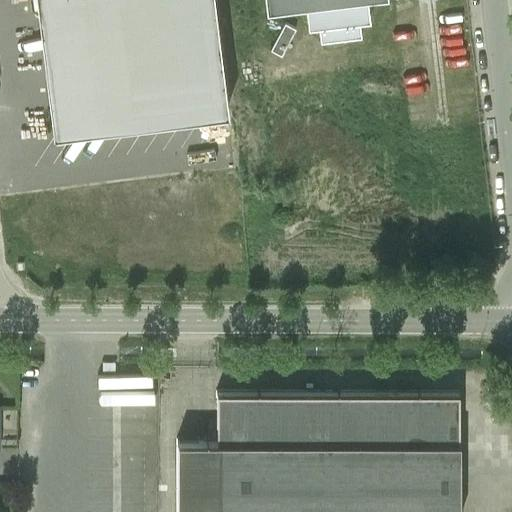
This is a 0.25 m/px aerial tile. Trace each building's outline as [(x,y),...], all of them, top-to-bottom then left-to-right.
[(35,0),(51,130),(227,108),(213,0),(35,0)] [(264,0),(265,9),(305,4),(307,24),(318,23),(320,39),(360,34),(358,18),(369,17),(367,0),(264,0)] [(281,55),(295,27),(284,21),(270,49),(281,55)] [(112,193),(73,194),(74,240),(114,239),(112,193)] [(457,511),(458,390),(216,390),(216,438),(176,438),(176,511),(457,511)]
